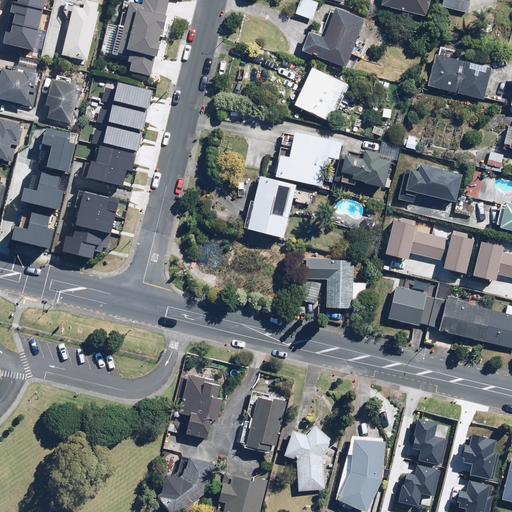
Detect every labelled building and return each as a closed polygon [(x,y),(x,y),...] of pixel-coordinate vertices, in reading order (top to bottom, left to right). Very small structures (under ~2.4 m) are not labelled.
[(87,0),(85,10),(74,8),(66,55),(91,60),(102,13),(98,12),(100,2),(90,0),(87,0)] [(134,55),(131,70),(152,75),(156,59),(160,60),(170,15),(166,15),(169,0),(149,0),(148,6),(132,2),(120,52),(134,55)] [(319,3),(310,0),(299,0),(296,13),(313,19),(319,3)] [(385,0),(385,4),(428,14),(431,0),(385,0)] [(471,0),(444,0),(443,5),(469,10),(471,0)] [(304,51),(348,66),(352,53),(365,57),(370,43),(357,39),(365,16),(336,6),(326,35),(311,30),(304,51)] [(511,23),(502,21),(499,32),(511,35),(511,23)] [(492,67),(436,52),(427,84),(483,99),(492,67)] [(0,74),(0,98),(29,106),(34,86),(37,87),(41,74),(6,65),(4,75),(0,74)] [(350,82),(314,66),(297,105),(332,121),(350,82)] [(376,78),(374,87),(387,90),(389,82),(376,78)] [(51,120),(74,125),(81,94),(78,93),(80,84),(55,79),(49,105),(54,106),(51,120)] [(152,88),(118,80),(114,96),(148,105),(152,88)] [(147,108),(113,100),(108,119),(142,127),(147,108)] [(1,128),(0,127),(0,157),(11,160),(14,144),(20,146),(24,124),(2,119),(1,128)] [(142,130),(108,122),(104,139),(137,148),(142,130)] [(42,140),(53,143),(48,163),(68,168),(75,140),(70,139),(73,130),(46,124),(42,140)] [(386,129),(374,124),(371,132),(384,137),(386,129)] [(282,152),(278,175),(324,184),(330,156),(340,158),(344,139),(296,130),(292,154),(282,152)] [(421,138),(407,135),(405,147),(418,150),(421,138)] [(135,152),(100,143),(96,158),(126,165),(132,167),(135,152)] [(357,183),(357,181),(358,179),(367,180),(367,182),(388,185),(392,158),(380,156),(381,151),(365,149),(364,156),(344,153),(342,165),(339,165),(336,181),(357,183)] [(504,155),(490,152),(487,164),(501,168),(504,155)] [(121,183),(126,165),(96,158),(91,156),(86,174),(121,183)] [(408,166),(400,198),(414,202),(417,191),(457,201),(464,173),(422,162),(420,169),(408,166)] [(64,188),(56,186),(59,172),(35,166),(29,188),(24,187),(22,196),(27,197),(25,206),(49,212),(51,205),(59,207),(64,188)] [(250,227),(287,235),(294,202),(314,207),(318,190),(298,185),(298,182),(261,174),(250,227)] [(119,198),(83,189),(79,205),(115,214),(119,198)] [(511,202),(506,202),(502,226),(511,227),(511,202)] [(16,221),(13,235),(50,244),(54,225),(48,223),(51,212),(49,212),(25,206),(23,205),(19,222),(16,221)] [(111,229),(115,214),(79,205),(75,220),(111,229)] [(393,216),(385,250),(408,256),(410,249),(426,253),(432,231),(415,227),(417,222),(393,216)] [(110,233),(75,224),(72,234),(67,233),(63,247),(93,255),(97,242),(107,245),(110,233)] [(293,245),(245,231),(240,248),(234,246),(228,267),(271,280),(274,270),(285,273),(293,245)] [(451,236),(432,231),(426,253),(445,258),(444,265),(464,270),(473,236),(452,231),(451,236)] [(481,237),(473,271),(496,277),(498,270),(511,273),(511,250),(503,248),(505,243),(481,237)] [(328,308),(354,308),(354,301),(366,301),(366,283),(354,283),(355,258),(308,257),(307,276),(329,276),(328,308)] [(322,282),(303,277),(298,297),(316,302),(322,282)] [(511,305),(509,304),(507,311),(428,292),(431,283),(415,279),(413,288),(397,284),(390,317),(511,347),(511,305)] [(191,414),(186,432),(208,438),(214,417),(219,418),(225,395),(220,394),(223,383),(206,378),(202,392),(187,388),(181,411),(191,414)] [(288,401),(260,394),(248,443),(276,450),(288,401)] [(438,423),(418,418),(414,436),(416,436),(413,448),(421,450),(419,460),(439,465),(440,463),(442,464),(448,440),(445,440),(446,438),(435,436),(438,423)] [(336,442),(316,423),(308,434),(294,429),(286,454),(299,458),(299,489),(326,489),(324,455),(336,442)] [(487,437),(472,434),(469,445),(465,444),(462,459),(464,459),(463,463),(472,465),(470,475),(491,480),(491,479),(493,480),(499,453),(494,452),(497,440),(487,438),(487,437)] [(386,440),(355,435),(353,470),(341,500),(370,511),(382,479),(386,440)] [(213,460),(191,456),(180,477),(176,470),(167,477),(173,485),(159,495),(171,511),(179,511),(209,490),(213,460)] [(511,459),(503,498),(511,499),(511,459)] [(438,469),(417,465),(415,475),(407,473),(404,485),(402,484),(398,502),(418,506),(421,493),(432,496),(433,494),(435,495),(441,471),(438,470),(438,469)] [(226,502),(223,511),(260,511),(267,480),(235,473),(233,483),(227,481),(222,501),(226,502)] [(488,485),(469,480),(467,493),(460,491),(457,502),(460,503),(459,507),(466,509),(465,511),(489,511),(493,497),(490,497),(493,485),(488,484),(488,485)]
